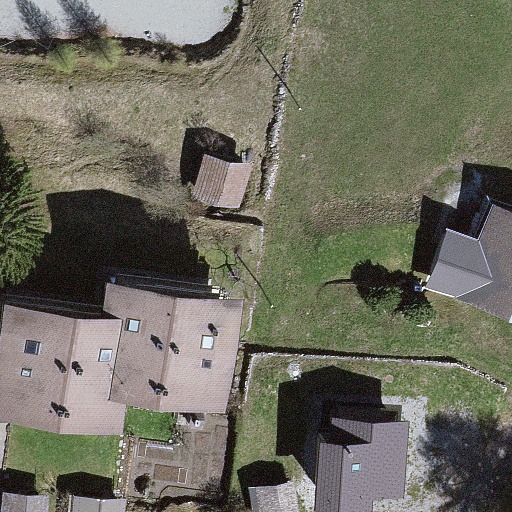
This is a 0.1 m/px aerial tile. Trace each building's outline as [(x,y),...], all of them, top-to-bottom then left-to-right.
[(246,163),(194,154),(185,201),(237,211),(246,163)] [(511,211),(483,202),(450,299),(511,319),(511,211)] [(74,291),(0,284),(0,402),(101,413),(105,381),(206,391),(217,273),(77,259),(74,291)] [(394,411),(316,407),(312,487),(390,491),(394,411)] [(293,511),(286,480),(243,490),(248,511),(293,511)] [(123,511),(124,499),(71,497),(70,511),(123,511)]
